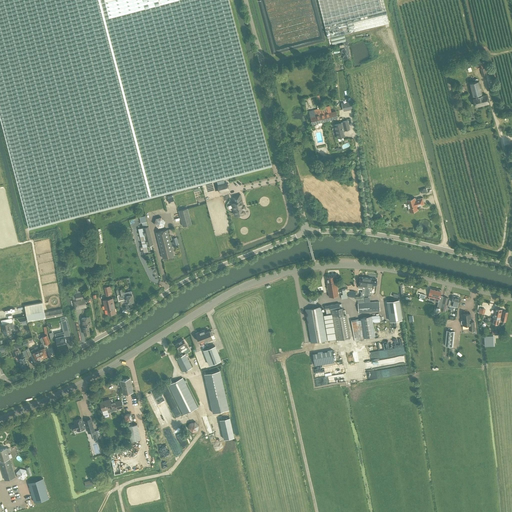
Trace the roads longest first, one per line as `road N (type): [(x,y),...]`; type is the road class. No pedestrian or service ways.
road 1 (tertiary): [(511,298),(380,267),(294,270),(232,292),(73,387),(0,419)]
road 2 (unclassified): [(4,385),(186,283),(306,232)]
road 3 (track): [(316,511),(286,354),(395,336)]
road 4 (unclassified): [(306,232),(245,0)]
road 5 (unclassified): [(511,268),(389,236),(306,232)]
road 6 (track): [(123,511),(121,486),(168,472),(202,428),(197,416),(204,405),(186,372)]
